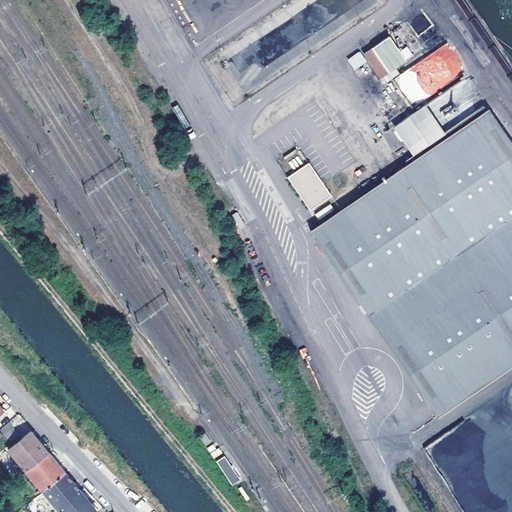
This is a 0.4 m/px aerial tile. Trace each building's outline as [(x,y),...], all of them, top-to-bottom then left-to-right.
[(391,38),(364,54),(380,79),(407,63),(391,38)] [(466,74),(449,44),(393,76),(410,106),(466,74)] [(360,51),(347,59),(354,70),(367,62),(360,51)] [(438,108),(450,101),(446,93),(428,103),(437,121),(443,118),(438,108)] [(311,230),(438,418),(511,368),(511,142),(490,110),(311,230)] [(289,163),(293,169),(301,164),(298,158),(289,163)] [(309,211),(331,197),(310,164),(288,177),(309,211)] [(319,220),(335,212),(331,205),(315,213),(319,220)] [(239,226),(243,224),(237,213),(232,215),(239,226)] [(25,418),(20,413),(18,415),(0,430),(5,435),(8,437),(16,430),(16,426),(25,418)] [(49,453),(48,452),(39,442),(31,432),(10,451),(27,471),(49,453)] [(199,436),(205,446),(211,442),(205,433),(199,436)] [(206,447),(210,453),(217,448),(213,443),(206,447)] [(214,459),(222,453),(219,447),(217,448),(210,453),(214,459)] [(49,453),(27,471),(45,492),(66,474),(57,463),(49,453)] [(225,455),(216,461),(232,485),(241,479),(225,455)] [(78,489),(66,474),(45,492),(61,511),(83,494),(78,489)] [(97,511),(88,501),(83,494),(61,511),(97,511)]
